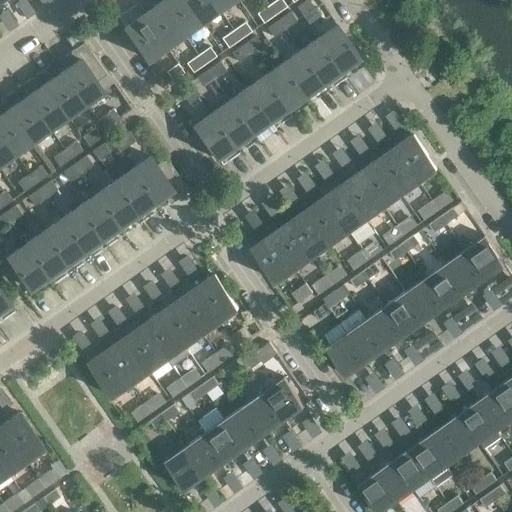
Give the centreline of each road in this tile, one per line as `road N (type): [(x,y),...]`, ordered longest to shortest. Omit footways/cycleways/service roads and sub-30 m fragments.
road 1 (residential): [(351,427),(204,220)]
road 2 (residential): [(223,206),(76,0)]
road 3 (residential): [(0,364),(204,220)]
road 4 (residential): [(223,206),(404,78)]
road 5 (residential): [(351,427),(511,310)]
road 6 (residential): [(511,231),(404,78)]
